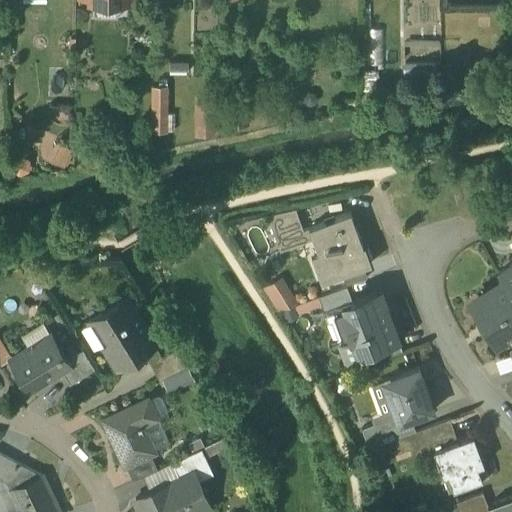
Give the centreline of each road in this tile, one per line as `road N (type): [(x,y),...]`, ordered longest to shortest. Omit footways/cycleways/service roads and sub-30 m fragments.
road 1 (residential): [(511,225),(411,254),(441,337),(482,404),(511,434)]
road 2 (residential): [(110,511),(55,444),(0,419)]
